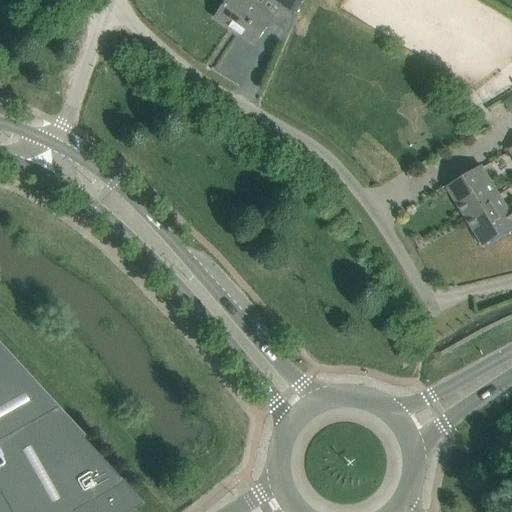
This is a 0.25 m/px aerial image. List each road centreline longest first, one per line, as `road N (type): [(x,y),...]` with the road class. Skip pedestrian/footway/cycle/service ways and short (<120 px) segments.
road 1 (secondary): [(329,397),(305,388),(117,185),(53,144)]
road 2 (secondary): [(76,194),(222,336),(278,406),(285,431)]
road 3 (unclassified): [(53,144),(110,0)]
road 4 (secondary): [(511,352),(410,404),(384,407)]
road 5 (secondary): [(413,460),(427,433),(511,376)]
